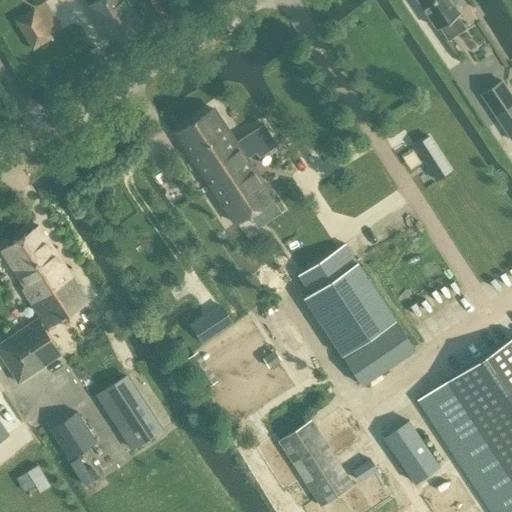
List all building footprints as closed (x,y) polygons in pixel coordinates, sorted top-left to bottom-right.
[(111,45),(140,26),(123,0),(95,0),(86,6),(111,45)] [(417,0),(437,29),(459,14),(453,5),(456,0),(417,0)] [(53,37),(34,8),(14,20),(33,49),(53,37)] [(511,141),(511,94),(502,79),(480,94),(511,142),(511,141)] [(198,168),(235,143),(213,109),(175,135),(198,168)] [(259,157),(277,145),(263,124),(235,143),(198,168),(235,223),(272,198),(246,159),(255,152),(259,157)] [(428,137),(414,146),(436,180),(450,170),(428,137)] [(45,326),(85,300),(36,225),(0,248),(0,249),(25,288),(22,290),(45,326)] [(345,244),(298,275),(310,293),(303,298),(341,355),(394,320),(345,244)] [(223,330),(211,311),(190,325),(202,344),(223,330)] [(0,355),(16,381),(57,354),(35,319),(0,341),(0,355)] [(494,511),(511,511),(511,336),(445,380),(451,389),(425,405),(420,397),(419,398),(494,511)] [(151,415),(125,375),(102,390),(129,430),(151,415)] [(76,411),(49,428),(69,460),(96,442),(76,411)] [(414,482),(439,465),(408,421),(384,438),(414,482)] [(383,479),(372,461),(361,468),(372,486),(383,479)]
